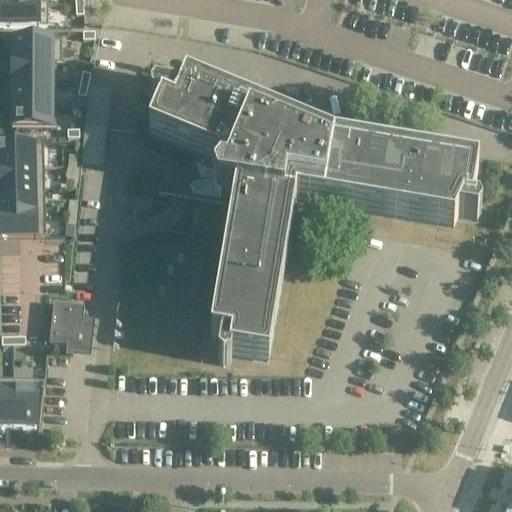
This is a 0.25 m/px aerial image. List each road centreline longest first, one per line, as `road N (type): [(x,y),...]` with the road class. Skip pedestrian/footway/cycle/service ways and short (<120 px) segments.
road 1 (unclassified): [(445,498),(382,485),(139,476)]
road 2 (unclassified): [(445,498),(511,336)]
road 3 (unclassified): [(139,476),(0,470)]
